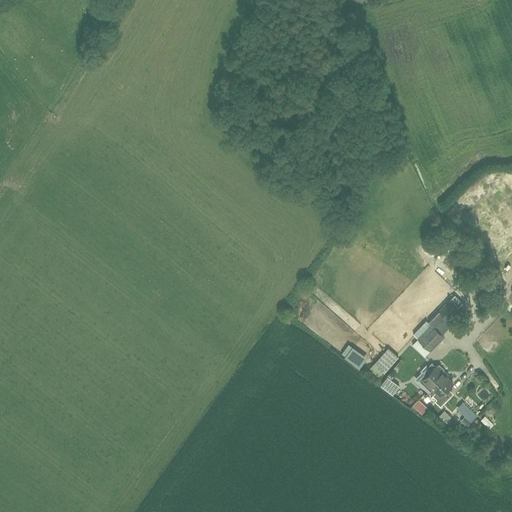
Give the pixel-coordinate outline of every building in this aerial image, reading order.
[(494,196),(492,193),(484,201),(486,203),(486,204),(491,209),(495,214),(503,206),(507,211),(511,206),(511,179),(505,186),(494,196)] [(453,322),(448,318),(459,307),(458,307),(450,299),(428,322),(432,325),(433,324),(443,334),(453,322)] [(433,324),(432,325),(419,338),(431,350),(445,336),(443,334),(433,324)] [(385,374),(400,358),(389,348),(370,369),(379,378),(384,372),(385,374)] [(430,392),(433,388),(437,384),(440,384),(441,383),(438,380),(438,377),(444,371),(432,360),(427,365),(426,364),(420,370),(421,371),(415,378),(430,392)] [(437,384),(433,388),(436,392),(433,395),(437,399),(435,401),(441,406),(447,400),(441,395),(453,383),(443,373),(444,372),(444,371),(438,377),(438,380),(441,383),(440,384),(437,384)] [(422,417),(429,411),(420,401),(413,407),(422,417)] [(462,401),(457,407),(469,419),(475,413),(462,401)]
